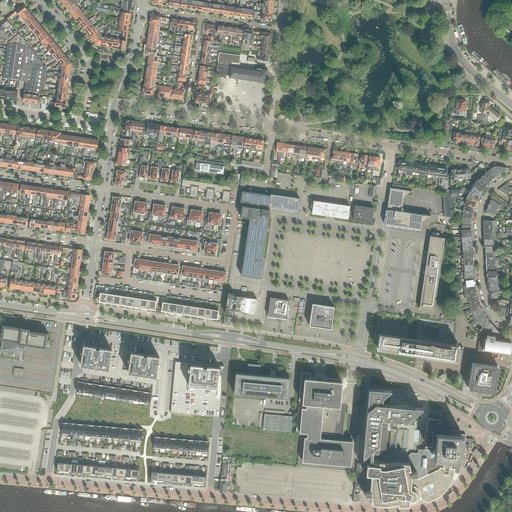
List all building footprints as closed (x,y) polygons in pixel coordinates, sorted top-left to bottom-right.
[(66,8),(67,8),(76,0),(72,0),(67,0),(63,4),(66,7),(67,8),(66,8)] [(80,0),(76,0),(67,8),(67,9),(68,9),(68,10),(71,13),(78,7),(76,4),(78,2),(80,0)] [(115,0),(115,2),(121,3),(120,7),(124,8),(128,9),(130,9),(131,8),(132,4),(131,4),(131,3),(132,3),(132,2),(131,2),(132,2),(120,0),(115,0)] [(235,13),(235,15),(236,15),(236,16),(237,16),(238,16),(241,16),(242,8),(241,8),(242,5),(243,1),(243,0),(240,0),(240,5),(239,8),(237,7),(236,7),(235,10),(235,13)] [(11,14),(13,16),(13,17),(16,15),(17,14),(19,16),(20,17),(27,11),(28,10),(25,7),(23,4),(20,6),(17,9),(14,12),(11,14)] [(130,13),(130,9),(128,9),(124,8),(123,9),(117,8),(115,7),(102,4),(101,9),(106,10),(117,11),(128,13),(130,13)] [(77,16),(87,8),(85,6),(83,8),(83,7),(80,10),(78,7),(71,13),(73,17),(74,16),(74,17),(75,18),(75,17),(77,16)] [(262,12),(273,14),(273,10),(273,9),(273,8),(274,8),(259,6),(259,8),(263,8),(263,12),(262,12)] [(87,9),(78,17),(76,18),(75,19),(76,19),(77,20),(76,20),(79,24),(87,17),(84,15),(87,12),(89,11),(87,9)] [(18,17),(20,19),(21,18),(24,21),(31,15),(29,12),(28,12),(27,11),(20,17),(19,16),(18,17)] [(130,13),(128,13),(117,11),(117,14),(120,14),(119,18),(129,20),(130,15),(130,14),(130,13)] [(254,11),(253,18),(256,19),(264,20),(269,21),(272,21),(273,14),(262,12),(261,16),(258,16),(257,16),(257,12),(254,11)] [(24,29),(35,20),(33,18),(34,18),(32,15),(31,16),(31,15),(24,21),(26,24),(22,27),(24,29)] [(154,16),(151,16),(150,19),(150,20),(150,22),(150,23),(150,22),(149,23),(150,23),(164,25),(166,25),(170,26),(171,21),(171,19),(158,17),(158,16),(154,15),(154,16)] [(87,17),(79,24),(82,27),(83,27),(83,28),(93,20),(92,18),(89,20),(87,17)] [(1,22),(8,30),(11,34),(13,36),(13,37),(15,35),(9,28),(12,27),(12,26),(7,20),(5,18),(2,21),(2,22),(1,22)] [(31,31),(37,27),(39,25),(39,24),(37,22),(36,22),(35,20),(24,29),(25,31),(27,30),(29,32),(30,32),(31,31)] [(93,20),(83,28),(84,29),(84,28),(85,29),(84,30),(87,33),(95,27),(92,24),(95,22),(93,20)] [(127,32),(128,32),(128,27),(128,26),(115,24),(115,26),(118,27),(118,30),(127,32)] [(205,37),(204,40),(207,40),(212,41),(213,41),(214,37),(213,37),(214,28),(214,26),(214,25),(207,24),(205,32),(211,33),(211,36),(209,36),(209,37),(205,37)] [(99,27),(99,28),(97,25),(95,27),(87,33),(90,37),(90,36),(91,37),(91,38),(104,27),(102,25),(99,27)] [(215,29),(214,33),(217,34),(217,33),(220,34),(220,37),(219,37),(219,42),(222,42),(222,40),(222,38),(224,26),(224,27),(222,26),(222,25),(218,25),(218,26),(215,26),(215,29)] [(35,35),(31,38),(33,40),(44,30),(43,31),(42,29),(43,28),(40,26),(38,27),(32,32),(35,35)] [(222,38),(222,40),(224,40),(225,37),(228,37),(229,35),(230,35),(231,28),(230,27),(227,26),(226,27),(224,27),(224,26),(222,38)] [(104,27),(91,38),(92,38),(92,39),(95,43),(101,38),(102,36),(100,33),(103,31),(105,28),(104,27)] [(238,28),(236,42),(238,42),(238,40),(239,37),(243,37),(243,32),(244,29),(243,29),(240,28),(240,29),(238,29),(238,28)] [(151,35),(162,37),(163,34),(159,34),(159,30),(149,29),(148,32),(149,32),(149,34),(148,34),(149,35),(151,35)] [(249,30),(245,29),(242,47),(241,50),(249,51),(252,30),(251,30),(250,30),(249,30)] [(44,30),(33,40),(34,42),(38,39),(40,42),(48,36),(47,35),(48,35),(46,32),(45,33),(44,31),(44,30)] [(105,46),(107,36),(107,35),(109,30),(107,30),(106,30),(105,36),(102,36),(101,38),(95,43),(97,45),(104,46),(105,46)] [(114,34),(114,31),(112,31),(111,34),(110,37),(107,36),(105,46),(110,47),(112,47),(113,37),(114,34)] [(120,32),(118,31),(117,35),(117,38),(113,37),(112,47),(113,47),(115,48),(115,47),(118,48),(119,40),(120,35),(120,32)] [(128,33),(125,33),(123,32),(122,36),(124,37),(123,40),(119,40),(118,48),(118,49),(123,50),(124,50),(125,49),(128,33)] [(6,52),(3,78),(26,81),(23,101),(24,102),(30,103),(36,104),(36,103),(38,104),(39,92),(40,92),(40,89),(44,90),(44,88),(47,69),(47,68),(45,66),(43,65),(43,63),(34,52),(29,46),(27,44),(23,39),(18,34),(8,42),(6,52)] [(43,44),(39,47),(41,49),(52,40),(51,40),(50,39),(51,38),(48,35),(48,36),(40,42),(43,44)] [(148,38),(147,42),(157,43),(158,40),(162,40),(162,38),(158,37),(148,35),(148,36),(148,38)] [(467,36),(462,38),(469,52),(474,49),(467,36)] [(52,40),(41,49),(41,50),(42,51),(46,48),(48,51),(56,45),(55,45),(56,44),(54,42),(53,42),(52,41),(52,40)] [(204,41),(203,43),(204,43),(203,46),(219,48),(219,46),(215,45),(215,46),(212,45),(212,41),(207,40),(204,40),(204,41)] [(50,54),(47,57),(49,59),(60,49),(59,50),(58,48),(59,48),(56,45),(48,51),(49,52),(50,54)] [(62,56),(64,55),(63,55),(64,54),(62,52),(62,51),(61,52),(60,50),(60,49),(49,59),(50,61),(54,58),(56,61),(62,56)] [(477,52),(474,56),(485,66),(488,62),(477,52)] [(268,61),(269,54),(261,53),(260,57),(257,57),(257,60),(268,61)] [(64,56),(62,57),(57,62),(59,64),(55,67),(56,68),(71,64),(70,61),(69,60),(68,61),(67,59),(67,58),(65,56),(64,56)] [(259,68),(259,70),(253,69),(238,67),(234,66),(231,66),(232,61),(218,59),(215,77),(226,78),(226,75),(228,75),(230,76),(229,77),(258,82),(262,83),(262,82),(263,82),(265,83),(267,68),(267,69),(259,68)] [(148,60),(147,64),(148,64),(147,66),(147,67),(157,69),(157,68),(161,69),(162,66),(160,66),(160,62),(158,62),(148,60)] [(71,64),(56,68),(61,69),(60,72),(69,74),(70,74),(71,70),(70,70),(70,68),(71,68),(71,66),(71,64)] [(146,70),(146,74),(156,75),(157,72),(161,72),(161,70),(157,69),(147,67),(147,68),(147,70),(146,70)] [(500,72),(497,76),(508,86),(511,82),(500,72)] [(146,74),(145,77),(146,78),(145,80),(156,81),(155,82),(161,82),(162,81),(162,80),(156,79),(156,75),(146,74)] [(58,85),(65,86),(67,86),(68,86),(69,83),(68,82),(68,80),(69,80),(54,78),(54,80),(59,81),(58,85)] [(166,82),(164,97),(166,97),(166,98),(170,98),(170,96),(171,90),(171,87),(172,82),(169,82),(169,80),(166,79),(166,81),(166,82)] [(145,80),(144,83),(145,84),(145,86),(158,88),(158,85),(155,85),(155,82),(156,81),(145,80)] [(157,93),(157,96),(158,96),(162,97),(164,97),(166,82),(166,81),(164,81),(163,82),(163,86),(158,85),(158,88),(158,90),(157,93)] [(178,85),(176,99),(179,99),(179,100),(181,100),(182,99),(183,99),(184,91),(180,91),(181,85),(185,86),(185,85),(184,85),(185,82),(183,82),(179,81),(178,85)] [(196,93),(195,101),(196,101),(197,102),(198,102),(199,102),(202,102),(203,93),(204,89),(205,85),(200,84),(198,84),(198,87),(197,87),(201,88),(200,93),(198,92),(197,93),(196,93)] [(170,96),(170,98),(171,98),(173,99),(174,98),(176,99),(178,85),(176,85),(175,90),(171,90),(170,96)] [(57,92),(67,94),(66,93),(67,91),(68,91),(68,88),(67,88),(67,87),(65,87),(58,86),(57,90),(53,89),(52,91),(57,92)] [(143,90),(142,94),(149,95),(153,95),(157,96),(157,93),(154,93),(154,90),(158,90),(158,88),(145,86),(144,86),(143,87),(143,90)] [(66,100),(65,100),(56,99),(55,102),(53,102),(51,102),(50,106),(58,107),(57,107),(62,108),(62,107),(65,108),(65,107),(66,105),(65,105),(66,104),(66,101),(66,100)] [(455,104),(454,110),(455,110),(455,114),(457,115),(459,115),(459,111),(466,112),(466,111),(466,106),(465,106),(465,101),(464,101),(464,99),(462,99),(461,100),(457,100),(457,102),(457,105),(455,104)] [(478,115),(477,121),(482,122),(482,119),(485,116),(490,111),(489,110),(491,108),(490,107),(489,107),(489,105),(489,106),(489,105),(489,103),(488,103),(488,102),(482,102),(481,104),(481,108),(480,107),(479,112),(482,113),(482,116),(481,116),(478,115)] [(490,111),(485,116),(487,118),(489,115),(489,116),(491,118),(492,118),(496,122),(500,119),(502,117),(498,113),(497,114),(492,109),(491,108),(489,110),(490,111)] [(121,137),(128,138),(129,130),(131,121),(129,121),(129,120),(128,120),(123,119),(122,125),(122,126),(122,128),(122,129),(122,130),(123,130),(123,129),(127,130),(126,135),(122,134),(121,137)] [(142,136),(143,126),(144,123),(143,123),(142,122),(141,122),(140,123),(137,122),(135,139),(137,139),(138,135),(142,136)] [(148,124),(147,124),(145,124),(145,123),(144,124),(145,125),(143,135),(146,135),(146,133),(150,133),(149,137),(151,137),(153,124),(151,124),(150,124),(149,123),(148,124)] [(13,134),(16,135),(17,125),(13,125),(11,125),(9,137),(9,141),(12,141),(13,134)] [(504,125),(499,125),(499,129),(500,129),(500,132),(500,133),(502,133),(501,137),(510,138),(511,138),(511,136),(511,128),(508,128),(507,127),(504,126),(504,125)] [(160,126),(160,128),(158,138),(158,141),(160,141),(160,139),(161,139),(162,135),(165,136),(167,127),(167,126),(166,126),(165,126),(164,126),(163,126),(162,126),(160,126)] [(28,137),(27,143),(30,144),(30,139),(35,140),(36,131),(36,128),(32,128),(30,128),(30,127),(28,137)] [(171,137),(173,128),(172,128),(171,127),(170,127),(169,127),(167,127),(165,136),(164,139),(167,140),(167,136),(171,136),(171,137)] [(174,137),(178,137),(179,128),(178,128),(176,127),(175,128),(173,128),(171,137),(171,136),(170,143),(173,144),(174,137)] [(37,132),(35,143),(38,143),(38,138),(42,138),(43,129),(39,129),(37,129),(37,132)] [(187,139),(191,139),(192,130),(191,130),(191,129),(189,129),(189,130),(186,129),(184,143),(187,143),(187,139)] [(50,133),(48,144),(50,144),(51,141),(55,142),(56,131),(52,130),(52,131),(50,131),(50,133)] [(461,132),(459,143),(463,143),(463,144),(464,144),(464,143),(466,143),(466,144),(468,130),(465,130),(465,132),(461,132)] [(198,140),(197,144),(203,145),(204,141),(205,135),(205,132),(203,132),(202,131),(201,131),(200,131),(199,131),(198,140)] [(453,137),(453,140),(453,142),(454,143),(456,143),(457,143),(457,142),(458,142),(458,143),(459,142),(459,143),(461,132),(454,131),(454,133),(451,132),(450,137),(453,137)] [(205,135),(204,141),(205,141),(204,146),(207,146),(207,144),(211,145),(212,133),(211,132),(210,132),(209,133),(208,132),(208,133),(206,133),(205,132),(205,135)] [(212,133),(211,145),(210,147),(213,147),(213,145),(217,146),(218,134),(217,133),(216,133),(215,133),(214,133),(214,134),(212,133)] [(60,146),(59,152),(61,152),(62,145),(66,146),(67,146),(68,135),(63,134),(63,135),(62,135),(60,146)] [(216,147),(220,148),(222,148),(222,151),(224,135),(222,135),(221,134),(220,134),(219,134),(218,134),(217,146),(216,147)] [(229,148),(230,138),(231,136),(230,136),(229,135),(228,135),(227,135),(224,135),(222,151),(224,152),(225,148),(229,148)] [(481,138),(480,141),(481,142),(482,142),(481,144),(481,146),(482,146),(482,147),(484,148),(485,147),(485,146),(487,147),(489,138),(489,135),(485,135),(485,137),(485,138),(482,137),(482,138),(481,138)] [(491,136),(489,135),(489,138),(487,147),(488,147),(489,147),(490,148),(492,149),(493,148),(494,148),(495,139),(496,136),(494,136),(491,136)] [(74,137),(72,153),(74,153),(74,147),(79,148),(80,137),(75,136),(75,137),(74,137)] [(232,136),(231,138),(230,148),(233,149),(233,152),(235,153),(236,150),(238,137),(236,137),(235,136),(233,136),(232,136)] [(242,151),(244,140),(244,138),(243,138),(243,137),(241,137),(240,137),(238,137),(236,150),(238,150),(242,151)] [(501,137),(500,137),(499,143),(501,144),(501,142),(501,141),(505,141),(504,149),(508,149),(510,149),(510,150),(511,150),(511,140),(511,141),(510,140),(510,138),(501,137)] [(84,153),(86,154),(86,152),(87,149),(91,150),(92,139),(88,138),(87,139),(86,138),(84,153)] [(247,139),(245,138),(242,156),(245,156),(246,149),(249,150),(249,152),(250,149),(251,139),(250,139),(250,138),(248,138),(247,138),(247,139)] [(91,150),(90,154),(97,155),(98,150),(97,150),(98,140),(96,140),(96,139),(92,139),(91,150)] [(255,152),(258,153),(258,152),(262,152),(262,149),(263,148),(263,147),(263,146),(264,141),(263,140),(262,140),(261,140),(260,140),(259,140),(257,140),(255,152)] [(293,154),(292,156),(297,156),(297,158),(298,158),(299,159),(301,146),(297,146),(297,145),(296,145),(295,145),(294,145),(293,154)] [(301,146),(299,159),(300,159),(301,158),(304,158),(305,158),(305,159),(306,156),(306,149),(307,147),(306,147),(305,146),(304,146),(304,147),(301,146)] [(352,153),(350,165),(354,165),(354,167),(357,167),(357,169),(358,163),(359,160),(357,160),(358,155),(356,155),(356,154),(355,154),(355,153),(353,153),(352,154),(352,153)] [(366,164),(367,157),(367,155),(365,155),(362,155),(362,156),(360,156),(360,158),(359,163),(358,163),(357,169),(360,170),(361,166),(366,167),(366,164)] [(142,166),(140,177),(141,178),(143,178),(143,177),(146,178),(146,176),(147,176),(147,175),(146,175),(148,165),(142,164),(143,157),(140,156),(139,166),(142,166)] [(366,166),(367,167),(367,169),(371,169),(373,169),(373,168),(374,162),(375,157),(372,157),(372,156),(371,156),(370,156),(369,156),(368,163),(367,162),(366,166)] [(197,160),(195,170),(223,174),(225,164),(197,160)] [(400,172),(404,172),(405,161),(399,160),(398,164),(399,165),(397,177),(400,177),(400,174),(400,172)] [(150,176),(150,178),(153,179),(155,180),(155,179),(156,179),(158,168),(160,169),(161,162),(158,161),(158,163),(155,162),(155,166),(152,166),(150,175),(150,176)] [(163,169),(161,180),(162,180),(162,181),(164,181),(165,181),(167,181),(168,179),(168,178),(169,169),(166,168),(167,164),(164,164),(164,162),(161,162),(160,169),(163,169)] [(413,173),(416,173),(417,163),(413,162),(412,163),(411,163),(409,175),(409,177),(411,178),(411,176),(412,176),(412,173),(413,173)] [(423,180),(423,177),(424,175),(427,175),(429,164),(425,164),(424,165),(423,165),(421,177),(421,180),(423,180)] [(176,170),(173,169),(172,179),(171,179),(172,179),(171,182),(174,182),(174,183),(176,183),(177,182),(179,172),(182,172),(183,166),(179,165),(179,166),(177,166),(176,170)] [(486,169),(483,171),(484,173),(485,173),(489,178),(491,180),(495,177),(490,170),(489,168),(486,165),(484,166),(486,169)] [(439,177),(441,166),(436,166),(436,167),(435,166),(433,181),(435,181),(436,177),(436,176),(439,176),(439,177)] [(439,177),(442,178),(442,179),(441,185),(444,185),(443,188),(448,189),(448,185),(447,184),(448,180),(446,179),(446,178),(447,178),(448,175),(446,174),(447,168),(445,168),(445,167),(441,166),(439,177)] [(490,170),(495,177),(500,174),(495,166),(490,170)] [(464,170),(463,170),(463,174),(462,174),(463,179),(467,179),(471,174),(472,173),(471,172),(470,171),(467,171),(467,170),(466,169),(465,169),(464,170)] [(115,178),(116,178),(127,180),(128,180),(128,178),(125,177),(126,172),(117,171),(117,172),(116,172),(116,175),(117,175),(116,178),(115,178)] [(481,176),(478,179),(486,185),(491,180),(489,178),(485,173),(484,173),(483,174),(481,176)] [(115,178),(116,178),(116,181),(115,181),(115,184),(115,185),(117,185),(117,186),(121,187),(121,186),(123,186),(123,181),(127,182),(127,180),(116,178),(115,178)] [(473,184),(482,191),(482,190),(486,186),(486,185),(478,179),(478,178),(477,178),(475,180),(476,181),(473,184)] [(191,188),(190,196),(193,197),(194,197),(196,197),(197,197),(197,194),(198,189),(199,182),(182,179),(181,186),(191,188)] [(0,200),(2,201),(4,193),(4,191),(7,191),(8,183),(4,182),(4,183),(3,182),(1,197),(0,200)] [(207,190),(206,199),(209,199),(211,200),(211,199),(212,199),(212,200),(213,200),(213,199),(213,196),(214,191),(215,184),(199,182),(198,189),(207,190)] [(10,196),(9,199),(6,198),(5,201),(11,202),(11,198),(12,196),(12,194),(13,184),(12,184),(12,183),(8,183),(7,191),(10,192),(9,196),(10,196)] [(231,187),(215,184),(214,191),(223,192),(222,201),(225,201),(225,202),(227,202),(228,202),(229,202),(231,187)] [(471,188),(469,191),(478,196),(482,191),(473,184),(473,185),(472,184),(470,187),(471,188)] [(412,191),(411,191),(412,187),(392,185),(392,188),(390,188),(384,224),(421,230),(422,222),(429,216),(430,217),(430,215),(408,212),(405,212),(402,208),(403,205),(404,197),(411,192),(412,192),(412,191)] [(26,205),(26,201),(27,196),(28,194),(30,195),(32,186),(28,186),(26,186),(24,200),(23,204),(26,205)] [(505,188),(504,186),(498,190),(506,195),(508,191),(505,188)] [(38,196),(41,196),(43,188),(38,187),(38,188),(37,187),(34,206),(36,206),(37,200),(38,200),(38,196)] [(45,207),(47,208),(48,201),(48,202),(49,198),(52,198),(53,189),(49,189),(48,189),(45,207)] [(465,198),(467,199),(475,202),(476,201),(477,200),(477,199),(478,196),(469,191),(467,189),(465,193),(467,194),(465,198)] [(451,217),(452,217),(453,215),(453,211),(454,210),(454,208),(455,204),(456,199),(458,195),(460,190),(450,190),(450,193),(445,192),(442,192),(444,216),(451,217)] [(269,210),(269,207),(283,209),(283,210),(294,212),(294,211),(298,212),(300,199),(271,194),(270,195),(242,191),(240,206),(242,206),(240,217),(249,218),(247,236),(241,275),(259,278),(268,217),(267,217),(267,215),(269,216),(270,210),(269,210)] [(76,193),(71,192),(70,200),(72,200),(72,199),(75,199),(89,201),(90,195),(82,194),(76,193)] [(111,204),(124,206),(124,204),(121,204),(122,199),(119,198),(115,197),(113,197),(113,198),(112,201),(113,201),(112,204),(111,204)] [(491,199),(489,203),(498,208),(500,205),(500,204),(499,203),(496,202),(494,200),(491,198),(491,199)] [(475,202),(467,199),(465,202),(457,199),(456,204),(461,205),(462,204),(464,205),(465,205),(473,208),(475,202)] [(350,206),(314,201),(312,214),(348,219),(350,206)] [(141,202),(135,202),(134,209),(131,209),(130,215),(134,215),(134,213),(140,214),(141,202)] [(142,203),(142,202),(141,202),(140,214),(145,215),(145,217),(148,218),(149,211),(146,211),(147,203),(142,203)] [(489,203),(487,208),(496,212),(498,208),(489,203)] [(2,220),(1,222),(5,223),(5,222),(6,222),(8,211),(9,204),(7,204),(6,211),(5,214),(3,214),(2,220)] [(111,211),(120,213),(121,208),(124,208),(124,206),(111,204),(111,205),(112,205),(112,208),(111,208),(111,211)] [(160,204),(159,205),(154,204),(153,212),(150,211),(149,218),(152,219),(153,216),(158,217),(160,204)] [(160,205),(160,204),(158,217),(164,218),(163,220),(167,220),(167,214),(165,214),(166,206),(160,205)] [(353,220),(372,223),(374,208),(355,205),(353,220)] [(179,207),(178,207),(178,208),(173,207),(172,215),(169,214),(168,220),(171,221),(171,219),(177,220),(179,207)] [(179,208),(179,207),(177,220),(182,221),(182,223),(185,223),(186,217),(183,216),(184,209),(179,208)] [(197,210),(197,211),(191,210),(190,217),(187,217),(186,223),(189,224),(190,222),(195,223),(197,210)] [(197,211),(198,210),(197,210),(195,223),(201,223),(201,225),(204,226),(205,220),(202,219),(203,212),(197,211)] [(109,218),(119,220),(120,213),(111,211),(111,212),(110,212),(110,215),(111,215),(110,218),(109,218)] [(214,224),(216,214),(216,213),(215,213),(215,214),(210,213),(209,218),(206,218),(205,224),(208,225),(208,223),(214,224)] [(216,213),(216,214),(214,224),(214,225),(220,226),(219,230),(222,231),(223,222),(220,222),(221,214),(216,214),(216,213)] [(109,225),(118,227),(119,220),(109,218),(109,219),(110,219),(110,222),(109,221),(109,224),(109,225)] [(107,232),(117,233),(118,227),(109,225),(109,226),(108,226),(108,229),(109,229),(108,232),(107,232)] [(155,245),(156,234),(151,233),(151,231),(148,231),(147,237),(149,238),(149,243),(154,244),(154,245),(155,245)] [(113,240),(116,241),(117,233),(107,232),(108,232),(108,235),(107,235),(107,238),(107,239),(109,240),(113,241),(113,240)] [(471,236),(457,237),(453,237),(453,238),(453,244),(462,244),(472,243),(471,236)] [(431,237),(428,252),(420,309),(433,310),(443,239),(431,237)] [(210,254),(211,242),(206,241),(206,239),(203,238),(202,245),(205,245),(204,253),(209,253),(209,254),(210,254)] [(220,243),(217,243),(211,242),(210,254),(215,254),(217,246),(220,247),(220,243)] [(454,249),(453,249),(454,251),(458,251),(463,251),(472,250),(472,243),(462,244),(462,248),(454,248),(454,249)] [(55,254),(54,261),(56,261),(57,258),(57,254),(61,255),(62,247),(61,247),(61,246),(58,246),(56,246),(55,254)] [(66,247),(65,254),(67,254),(68,251),(71,251),(74,251),(73,254),(81,255),(82,254),(83,250),(66,247)] [(458,255),(454,255),(454,258),(461,258),(473,257),(472,250),(463,251),(463,255),(458,256),(458,255)] [(455,272),(461,272),(474,271),(473,264),(462,265),(462,270),(455,270),(455,272)] [(462,277),(455,277),(455,279),(466,279),(474,278),(474,271),(461,272),(462,277)] [(502,276),(487,277),(488,285),(497,283),(497,279),(502,279),(502,276)] [(475,286),(474,279),(466,280),(466,279),(455,279),(456,283),(463,282),(463,287),(464,287),(475,286)] [(488,285),(489,292),(492,291),(498,289),(498,290),(499,289),(503,288),(503,286),(498,287),(497,283),(488,285)] [(475,286),(464,287),(465,294),(476,291),(475,286)] [(492,291),(489,292),(491,298),(494,297),(500,295),(499,292),(499,289),(498,290),(498,289),(492,291)] [(468,299),(477,296),(476,291),(465,294),(463,294),(464,298),(468,297),(468,299)] [(97,299),(97,300),(97,301),(98,301),(99,302),(106,303),(108,293),(100,292),(100,297),(99,297),(98,297),(97,298),(97,299)] [(115,294),(113,304),(120,305),(121,295),(122,295),(122,293),(119,292),(119,294),(115,294)] [(108,293),(106,303),(113,304),(115,294),(108,293)] [(121,295),(120,305),(127,306),(128,296),(129,296),(129,294),(126,293),(125,295),(122,295),(121,295)] [(234,298),(234,294),(228,293),(225,313),(231,314),(233,303),(236,304),(234,311),(243,312),(243,313),(246,314),(246,313),(255,314),(257,299),(237,296),(236,299),(234,298)] [(128,296),(127,306),(134,307),(135,297),(129,296),(128,296)] [(477,297),(477,296),(468,299),(468,300),(469,302),(470,304),(468,305),(468,304),(464,305),(465,307),(468,306),(479,302),(477,297)] [(135,297),(134,307),(141,308),(142,298),(135,297)] [(149,299),(148,309),(155,310),(155,309),(156,309),(157,306),(155,306),(156,300),(152,299),(152,297),(149,297),(149,299)] [(142,298),(141,308),(148,309),(149,299),(142,298)] [(270,298),(268,316),(286,319),(289,300),(270,298)] [(161,307),(160,310),(161,310),(161,311),(168,312),(170,302),(171,300),(167,299),(167,302),(163,301),(162,307),(161,307)] [(500,299),(500,302),(508,303),(508,308),(511,308),(511,300),(511,301),(508,300),(503,299),(500,299)] [(170,302),(168,312),(175,313),(177,303),(170,302)] [(470,309),(463,312),(464,315),(471,312),(481,307),(479,302),(468,306),(470,309)] [(177,303),(175,313),(182,314),(184,304),(177,303)] [(184,304),(182,314),(189,315),(191,305),(184,304)] [(191,305),(189,315),(196,316),(198,307),(197,307),(194,307),(194,305),(191,304),(191,305)] [(331,329),(334,307),(312,304),(309,326),(331,329)] [(198,307),(196,316),(203,317),(205,307),(197,306),(197,307),(198,307)] [(205,307),(203,317),(210,318),(212,308),(205,307)] [(473,316),(470,317),(471,319),(474,317),(484,312),(481,307),(471,312),(473,316)] [(212,308),(210,318),(217,319),(218,319),(219,319),(219,318),(220,318),(220,317),(220,316),(219,315),(218,315),(218,314),(219,309),(212,308)] [(469,324),(471,327),(477,323),(487,317),(484,312),(474,317),(475,320),(475,321),(474,320),(469,324)] [(487,317),(477,323),(479,326),(477,328),(478,330),(490,321),(487,317)] [(490,321),(478,330),(479,331),(477,333),(480,337),(479,338),(477,351),(484,352),(485,350),(510,354),(511,349),(511,346),(509,346),(509,344),(510,344),(510,341),(494,339),(495,337),(502,338),(503,335),(498,331),(496,329),(493,326),(490,321)] [(0,338),(3,339),(1,353),(22,350),(24,350),(25,344),(47,347),(49,334),(29,331),(29,329),(27,329),(2,325),(0,335),(0,338)] [(378,340),(377,349),(388,351),(406,353),(416,355),(418,355),(423,356),(425,356),(456,361),(457,361),(459,347),(459,346),(454,345),(451,344),(415,339),(411,338),(381,334),(379,334),(379,335),(378,339),(378,340)] [(84,346),(81,366),(109,370),(112,350),(98,348),(84,346)] [(145,355),(131,353),(128,373),(156,377),(159,357),(145,355)] [(175,361),(171,413),(188,415),(214,417),(222,418),(225,418),(227,396),(224,396),(222,395),(224,366),(221,366),(184,362),(175,361)] [(469,388),(469,389),(478,390),(481,390),(481,391),(481,394),(482,393),(483,393),(484,393),(484,392),(484,391),(494,392),(494,390),(494,389),(496,378),(498,367),(472,363),(471,374),(469,388)] [(290,378),(257,375),(261,366),(261,365),(260,365),(249,364),(248,364),(248,365),(250,374),(236,373),(234,394),(288,399),(290,378)] [(14,368),(13,376),(23,377),(24,369),(14,368)] [(299,402),(296,431),(300,432),(300,433),(307,433),(307,437),(304,437),(302,462),(351,466),(353,441),(320,439),(321,434),(323,406),(340,407),(342,382),(326,381),(322,380),(322,381),(317,380),(310,379),(310,373),(301,372),(299,397),(299,402)] [(369,389),(362,458),(366,455),(368,456),(367,464),(372,464),(372,461),(373,455),(385,456),(388,420),(413,422),(414,416),(413,416),(422,408),(386,405),(387,395),(391,391),(369,389)] [(2,398),(2,407),(13,407),(13,399),(2,398)] [(1,423),(11,424),(12,421),(13,421),(14,415),(2,414),(1,423)] [(263,429),(291,432),(292,417),(264,414),(263,429)] [(428,419),(425,450),(435,451),(434,462),(464,465),(464,464),(465,455),(468,455),(469,448),(472,448),(473,439),(469,439),(466,438),(466,436),(466,435),(457,434),(457,431),(457,430),(457,429),(457,428),(456,428),(454,428),(454,430),(453,430),(453,429),(449,429),(448,430),(441,429),(442,424),(442,422),(443,423),(443,421),(443,420),(442,420),(441,420),(428,419)] [(11,436),(12,431),(0,430),(0,439),(9,440),(9,436),(11,436)] [(65,461),(64,471),(70,472),(71,462),(72,463),(72,461),(65,461)] [(419,499),(419,498),(420,497),(420,495),(419,493),(418,491),(416,488),(413,487),(413,481),(419,480),(417,475),(412,475),(409,463),(396,462),(384,463),(384,462),(380,461),(378,462),(372,461),(372,464),(367,464),(357,463),(356,472),(356,477),(355,492),(362,490),(364,490),(365,496),(370,495),(371,504),(385,505),(397,504),(397,505),(401,505),(403,505),(409,506),(409,503),(410,503),(411,503),(412,503),(413,503),(414,503),(415,503),(415,502),(416,502),(417,501),(418,500),(419,499)] [(221,479),(220,491),(225,492),(225,491),(226,479),(228,464),(223,463),(221,479)] [(152,470),(151,480),(158,480),(158,471),(159,471),(159,470),(152,469),(152,470)]
